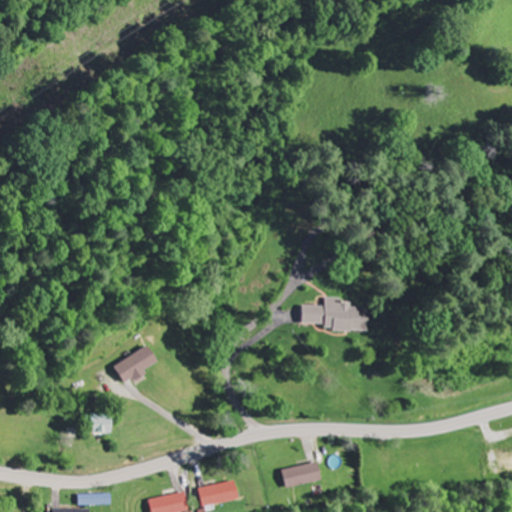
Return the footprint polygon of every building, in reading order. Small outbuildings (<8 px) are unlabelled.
[(301,325),(324,326),(324,332),(368,333),(368,309),(350,309),(350,301),(324,301),(324,308),(301,307),(301,325)] [(162,366),(151,347),(116,367),(126,384),(135,380),(162,366)] [(91,434),(113,435),(113,417),(91,417),(91,434)] [(323,482),(319,463),(283,472),(287,490),(323,482)] [(204,511),(211,511),(214,511),(213,507),(241,501),(237,482),(199,490),(204,511)] [(152,511),(189,511),(187,495),(151,499),(152,511)]
